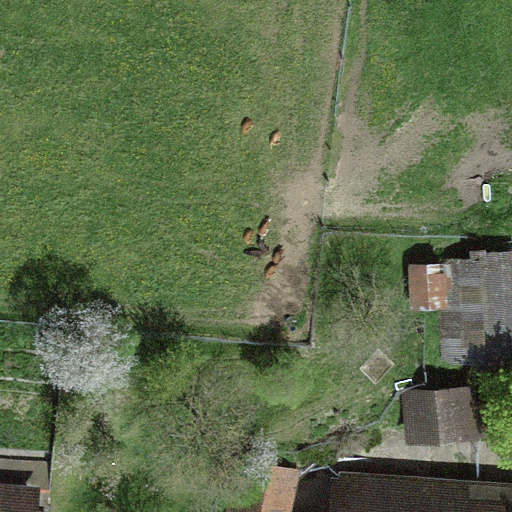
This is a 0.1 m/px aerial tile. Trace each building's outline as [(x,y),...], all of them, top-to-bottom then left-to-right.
[(498,313),(511,311),(511,255),(458,260),(460,278),(426,281),(435,369),(503,363),(498,313)] [(468,385),(403,393),(408,430),(473,422),(468,385)] [(239,464),(230,511),(278,511),(286,472),(239,464)] [(511,511),(511,500),(479,497),(480,482),(343,467),(338,511),(511,511)] [(0,511),(44,511),(45,486),(0,484),(0,511)]
